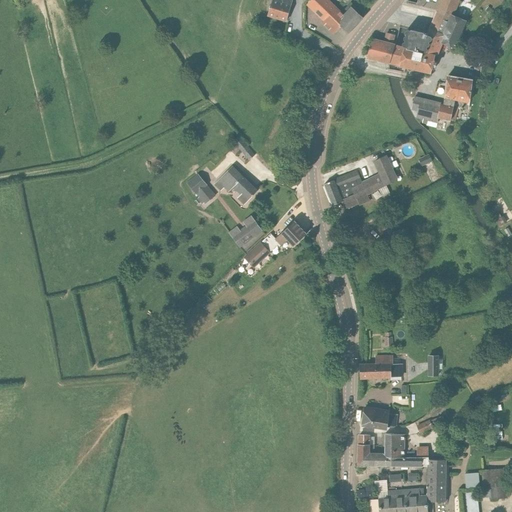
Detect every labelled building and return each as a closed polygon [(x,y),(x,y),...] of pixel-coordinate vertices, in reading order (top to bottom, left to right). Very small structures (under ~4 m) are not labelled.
[(291,5),(292,0),(272,0),(270,6),(269,6),(269,8),(270,9),(268,15),(286,21),(287,20),(286,20),(290,6),(291,6),(291,5)] [(311,0),(307,5),(310,7),(314,11),(321,18),(324,21),(322,23),(333,34),(340,26),(348,34),(363,18),(362,17),(356,11),(355,10),(357,7),(351,2),(341,13),(327,0),(311,0)] [(459,0),(442,0),(437,12),(451,18),(452,15),(453,16),(459,0)] [(395,46),(389,64),(399,67),(400,67),(430,73),(431,73),(435,56),(436,56),(436,55),(441,42),(454,47),(465,21),(453,16),(452,15),(451,18),(437,12),(428,34),(411,30),(411,31),(408,30),(404,47),(407,48),(407,49),(404,48),(395,46)] [(384,43),(392,45),(395,35),(387,33),(384,43)] [(372,39),(367,57),(376,60),(389,64),(395,46),(395,45),(392,45),(384,43),(372,39)] [(414,96),(411,109),(418,111),(416,118),(417,118),(423,120),(422,123),(427,124),(428,121),(436,123),(437,123),(438,119),(450,121),(451,121),(454,106),(455,100),(459,78),(458,77),(448,76),(444,98),(444,103),(421,98),(414,96)] [(454,106),(451,121),(455,122),(458,107),(468,109),(472,80),(459,78),(455,100),(454,106)] [(248,145),(239,136),(232,143),(240,151),(248,161),(255,155),(246,146),(248,145)] [(425,156),(418,159),(421,166),(426,164),(432,162),(429,154),(425,156)] [(378,159),(373,161),(379,173),(384,186),(386,185),(396,180),(397,179),(391,165),(386,155),(378,159)] [(218,181),(214,185),(220,191),(224,187),(228,192),(233,187),(243,177),(232,166),(225,173),(218,181)] [(356,171),(338,179),(340,184),(344,183),(347,190),(352,188),(354,192),(356,191),(357,193),(359,192),(362,197),(367,195),(379,189),(384,186),(379,173),(361,182),(356,171)] [(198,174),(186,183),(188,186),(195,194),(196,195),(197,194),(199,197),(197,198),(202,204),(204,202),(205,204),(216,196),(207,185),(198,174)] [(243,177),(233,187),(241,195),(237,198),(244,205),(247,201),(250,198),(257,191),(243,177)] [(334,180),(324,184),(324,185),(332,205),(342,202),(343,201),(347,209),(359,204),(357,200),(362,197),(359,192),(357,193),(356,191),(354,192),(352,188),(347,190),(344,183),(340,184),(338,179),(334,180)] [(357,200),(359,204),(360,205),(370,201),(367,195),(362,197),(357,200)] [(237,227),(229,233),(240,248),(263,231),(251,216),(243,222),(246,226),(240,231),(237,227)] [(294,246),(307,234),(294,221),(275,239),(270,233),(245,258),(254,267),(270,252),(277,245),(279,247),(287,239),(294,246)] [(360,377),(402,375),(402,365),(392,365),(392,355),(376,356),(376,363),(360,364),(360,377)] [(438,376),(438,356),(428,356),(428,376),(438,376)] [(389,411),(374,409),(365,407),(362,424),(387,427),(387,426),(396,427),(397,415),(388,414),(389,411)] [(442,421),(441,418),(440,416),(417,426),(420,433),(432,427),(432,426),(442,421)] [(451,420),(455,430),(464,427),(460,417),(451,420)] [(385,455),(392,455),(396,455),(396,456),(404,456),(405,434),(395,433),(385,433),(385,455)] [(392,455),(385,455),(373,455),(373,445),(368,444),(368,435),(360,434),(358,466),(392,466),(392,455)] [(396,456),(396,455),(392,455),(392,466),(428,467),(429,459),(428,459),(428,457),(404,456),(396,456)] [(429,459),(428,467),(428,495),(427,495),(427,501),(430,501),(445,501),(446,466),(446,460),(429,459)] [(489,500),(508,498),(507,485),(504,486),(503,468),(481,470),(482,488),(488,488),(489,500)] [(427,501),(427,495),(423,495),(423,488),(397,490),(387,491),(388,498),(378,499),(379,511),(427,511),(427,501)] [(467,511),(480,511),(480,492),(467,492),(467,511)]
